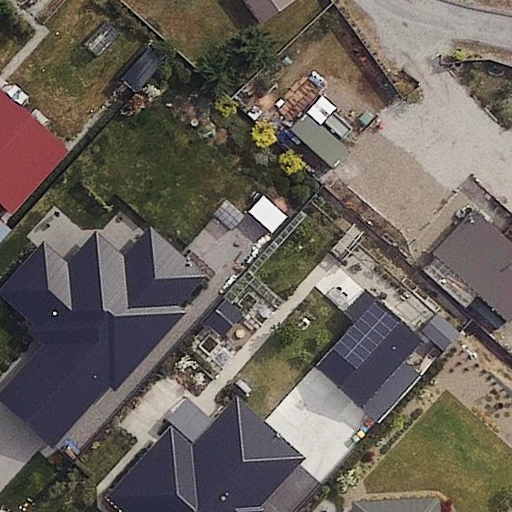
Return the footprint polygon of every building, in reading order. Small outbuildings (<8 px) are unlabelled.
[(296,0),(242,0),(262,26),(296,0)] [(0,90),(0,212),(61,147),(0,90)] [(511,242),(478,211),(433,257),(502,323),(511,312),(511,242)] [(0,298),(49,341),(0,397),(0,402),(59,454),(211,280),(148,226),(122,255),(96,232),(68,264),(44,243),(0,293),(0,298)] [(382,304),(323,367),(364,406),(424,343),(382,304)] [(171,427),(104,503),(114,511),(259,511),(306,459),(237,398),(194,447),(171,427)] [(439,511),(439,499),(353,503),(353,511),(439,511)]
